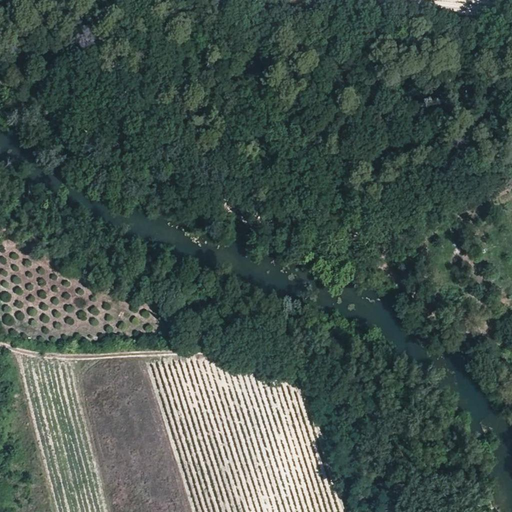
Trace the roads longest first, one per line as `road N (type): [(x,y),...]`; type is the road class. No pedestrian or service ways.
road 1 (track): [(348,511),(309,398),(295,385),(217,357),(59,358),(0,344)]
road 2 (track): [(505,0),(487,14),(462,17),(326,0)]
